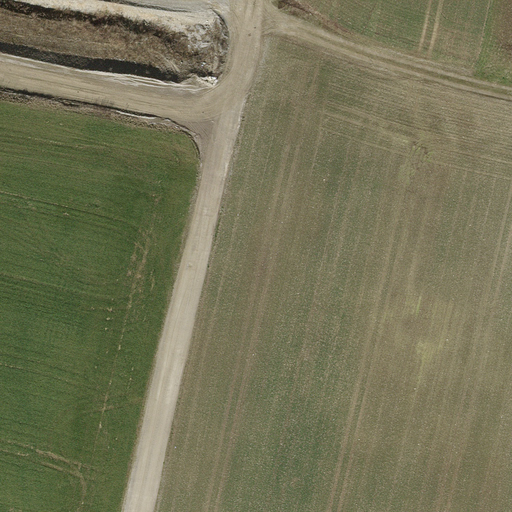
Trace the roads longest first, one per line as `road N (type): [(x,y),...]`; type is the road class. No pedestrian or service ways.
road 1 (track): [(136,511),(250,0)]
road 2 (track): [(0,65),(223,116)]
